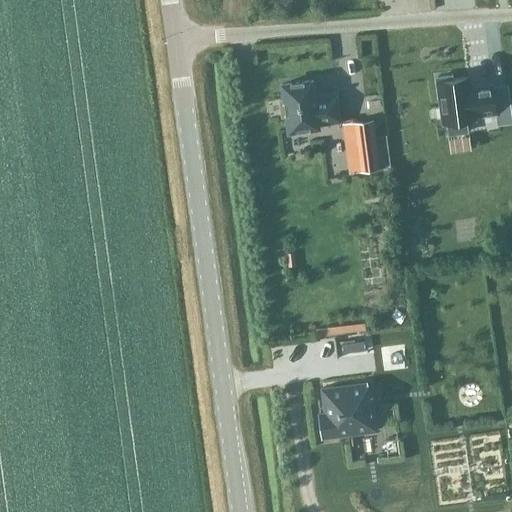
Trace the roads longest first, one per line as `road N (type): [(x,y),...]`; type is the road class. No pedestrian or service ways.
road 1 (unclassified): [(241,511),(178,41)]
road 2 (residential): [(178,41),(511,16)]
